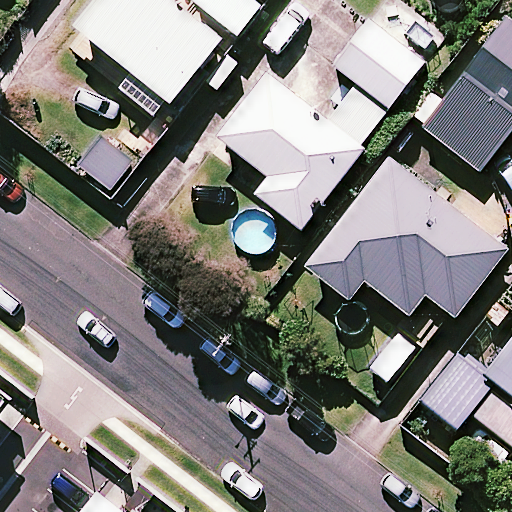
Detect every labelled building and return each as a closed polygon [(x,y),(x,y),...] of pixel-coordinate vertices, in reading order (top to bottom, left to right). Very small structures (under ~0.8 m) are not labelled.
[(265,0),(102,0),(82,26),(139,71),(125,88),(164,119),(234,31),(239,34),(265,0)] [(511,18),(428,126),(485,170),(511,135),(511,18)] [(430,63),(384,27),(374,19),(359,39),(339,65),(362,83),(394,108),(430,63)] [(394,108),(362,83),(332,122),(271,74),(223,135),(274,176),(261,193),(302,225),(394,108)] [(509,249),(394,158),(310,264),(352,297),(368,277),(411,312),(428,290),(457,313),(509,249)] [(511,342),(487,373),(462,353),(426,398),(460,426),(473,410),(511,440),(511,342)]
